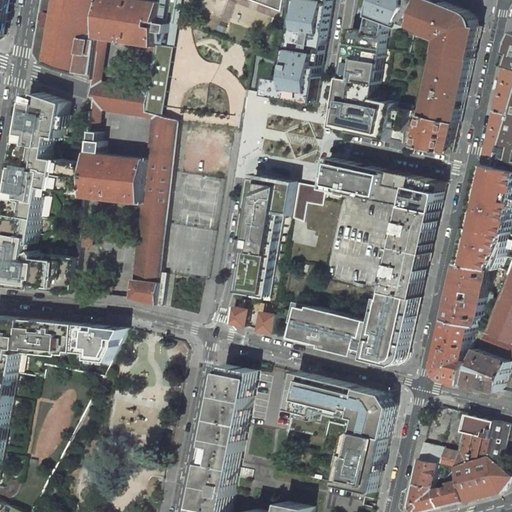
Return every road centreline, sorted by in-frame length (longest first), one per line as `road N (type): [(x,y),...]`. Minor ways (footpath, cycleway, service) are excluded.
road 1 (residential): [(215,333),(232,282),(250,165),(321,169),(327,139)]
road 2 (unclassified): [(422,384),(469,170)]
road 3 (residential): [(215,333),(133,312),(0,297)]
road 4 (residential): [(422,384),(215,333)]
road 5 (unclassified): [(181,511),(215,333)]
road 6 (unclassified): [(469,170),(504,0)]
road 7 (residential): [(327,139),(469,170)]
road 8 (residential): [(349,0),(327,139)]
road 9 (unclassified): [(395,511),(422,384)]
